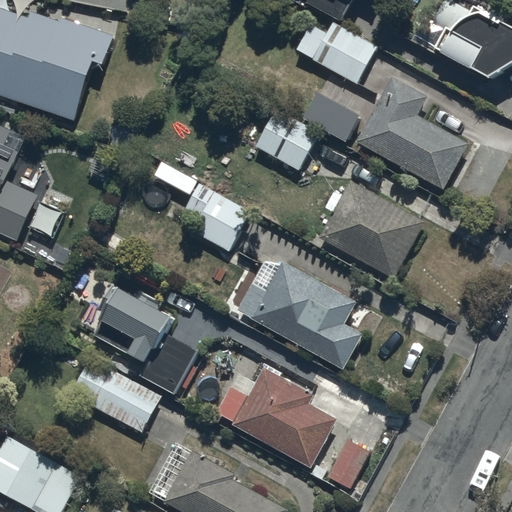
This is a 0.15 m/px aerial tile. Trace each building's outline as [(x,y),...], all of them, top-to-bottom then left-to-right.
[(0,0),(0,87),(71,112),(92,53),(102,56),(111,29),(58,10),(56,13),(28,3),(26,9),(0,0)] [(311,0),(308,6),(343,23),(354,0),(357,0),(358,0),(311,0)] [(450,0),(433,22),(446,32),(436,51),(492,83),(511,69),(511,31),(503,27),(502,17),(502,16),(501,16),(500,16),(500,15),(499,15),(498,15),(497,15),(496,14),(495,14),(494,14),(493,14),(492,14),(491,14),(490,14),(489,14),(489,15),(488,15),(487,15),(486,15),(486,16),(474,9),(472,14),(452,0),(450,0)] [(319,15),(298,52),(359,86),(380,49),(319,15)] [(429,99),(392,81),(358,143),(446,191),(470,146),(419,118),(429,99)] [(318,94),(304,120),(348,144),(363,118),(318,94)] [(463,120),(438,107),(430,122),(456,135),(463,120)] [(278,112),(257,148),(301,172),(321,136),(278,112)] [(0,225),(16,233),(36,189),(5,175),(19,143),(4,136),(11,121),(0,116),(0,225)] [(163,164),(156,177),(191,196),(198,183),(163,164)] [(427,224),(352,183),(320,240),(396,281),(427,224)] [(253,215),(200,185),(185,210),(203,220),(196,234),(231,254),(253,215)] [(242,305),(239,313),(345,372),(364,338),(346,328),(359,305),(284,263),(278,273),(255,260),(232,299),(242,305)] [(108,316),(97,338),(149,367),(143,378),(176,397),(200,353),(168,335),(176,321),(159,311),(163,304),(141,291),(136,299),(114,287),(100,312),(108,316)] [(164,398),(92,360),(73,396),(145,434),(164,398)] [(235,424),(234,427),(313,471),(340,422),(310,405),(316,396),(265,368),(249,397),(233,388),(218,415),(235,424)] [(10,437),(0,454),(0,493),(33,511),(34,509),(39,511),(63,511),(82,478),(10,437)] [(371,454),(349,442),(329,479),(351,491),(371,454)] [(288,511),(289,511),(234,482),(237,475),(177,443),(149,495),(165,504),(164,506),(176,511),(288,511)]
